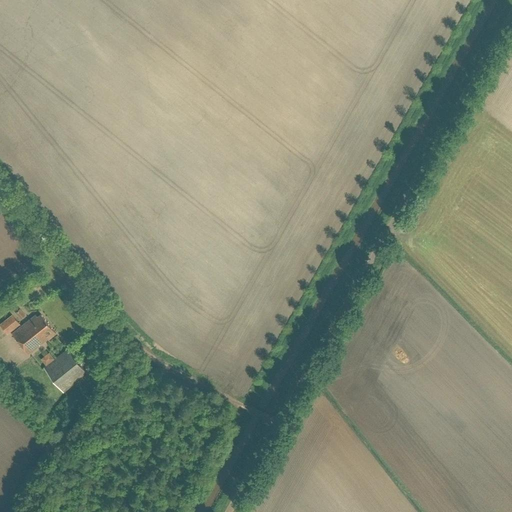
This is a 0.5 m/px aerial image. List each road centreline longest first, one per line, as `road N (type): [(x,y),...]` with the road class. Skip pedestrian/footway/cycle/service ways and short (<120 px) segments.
road 1 (unclassified): [(230,511),(511,0)]
road 2 (unclassified): [(157,362),(126,337),(0,183)]
road 3 (track): [(117,511),(192,381)]
